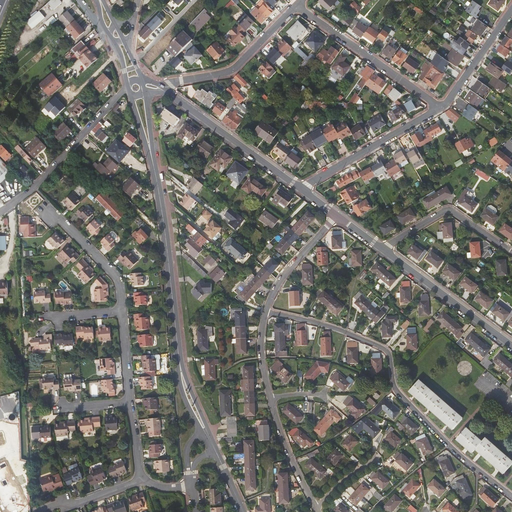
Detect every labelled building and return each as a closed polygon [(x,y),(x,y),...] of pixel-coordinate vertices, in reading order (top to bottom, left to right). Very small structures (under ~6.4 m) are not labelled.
[(61,2),(58,0),(52,0),(49,3),(54,9),(61,2)] [(331,0),(332,0),(327,6),(329,9),(330,8),(332,8),(334,5),(333,3),(336,0),(331,0)] [(450,0),(448,0),(442,9),(444,11),(452,1),(450,0)] [(477,12),(481,6),(478,4),(472,0),(465,10),(475,17),(478,12),(477,12)] [(505,0),(491,0),(489,3),(498,10),(505,0)] [(260,9),(267,17),(274,10),(266,2),(260,9)] [(350,6),(353,10),(354,8),(358,12),(360,9),(354,2),(350,6)] [(262,22),(267,17),(260,9),(257,6),(253,10),(257,14),(255,16),(262,22)] [(205,9),(186,29),(189,31),(192,28),(192,27),(194,25),(199,30),(211,17),(206,13),(207,11),(205,9)] [(42,19),(44,22),(48,19),(45,17),(39,11),(27,22),(32,28),(42,19)] [(75,21),(67,11),(59,18),(67,27),(75,21)] [(248,26),(254,20),(246,12),(237,21),(242,26),(246,30),(249,27),(248,26)] [(48,19),(44,22),(49,26),(56,20),(53,16),(49,19),(48,19)] [(351,20),(347,16),(342,20),(346,25),(351,20)] [(151,28),(152,28),(160,19),(159,18),(151,28)] [(360,36),(361,35),(367,27),(354,18),(349,26),(353,30),(360,36)] [(152,28),(154,31),(156,29),(163,22),(160,19),(152,28)] [(471,30),(480,35),(487,25),(479,20),(471,30)] [(79,25),(75,21),(67,27),(65,29),(69,33),(70,33),(70,32),(79,25)] [(299,44),(310,32),(299,21),(296,25),(294,23),(287,31),(286,32),(286,33),(286,34),(290,38),(291,36),(299,44)] [(155,35),(160,40),(171,29),(163,22),(156,29),(158,31),(156,33),(155,35)] [(380,37),(387,42),(394,32),(384,24),(378,33),(377,35),(380,37)] [(84,31),(79,25),(70,32),(76,38),(84,31)] [(243,34),(246,30),(242,26),(239,30),(237,27),(231,33),(233,35),(229,40),(235,46),(241,40),(243,41),(246,37),(243,34)] [(361,35),(372,42),(377,35),(378,33),(368,26),(367,27),(361,35)] [(471,44),(477,36),(470,30),(464,38),(471,44)] [(184,31),(183,32),(192,41),(193,40),(184,31)] [(177,57),(177,56),(192,41),(183,32),(168,48),(177,57)] [(325,42),(315,33),(306,42),(316,52),(325,42)] [(501,45),(511,52),(511,39),(507,37),(507,36),(501,45)] [(282,55),(283,56),(292,47),(283,38),(280,42),(281,43),(276,48),(282,55)] [(86,46),(81,41),(78,43),(71,49),(75,53),(79,50),(82,54),(97,41),(94,39),(86,46)] [(227,51),(219,43),(210,51),(219,59),(227,51)] [(386,43),(380,52),(382,53),(383,51),(389,56),(394,48),(386,43)] [(496,48),(494,47),(492,50),(496,53),(497,54),(498,51),(501,54),(506,57),(510,51),(499,44),(496,48)] [(200,58),(203,55),(196,46),(185,56),(192,64),(196,61),(200,58)] [(168,48),(167,50),(175,58),(177,57),(168,48)] [(275,48),(266,57),(274,64),(282,55),(276,48),(275,48)] [(333,58),(338,52),(333,48),(331,50),(329,48),(327,52),(326,53),(333,58)] [(447,58),(458,66),(460,62),(459,61),(464,55),(454,48),(447,58)] [(71,49),(62,57),(66,62),(73,56),(75,53),(71,49)] [(331,64),(339,53),(338,52),(333,58),(326,53),(327,52),(323,49),(316,56),(321,60),(322,58),(331,64)] [(398,50),(391,59),(400,65),(406,55),(399,49),(398,50)] [(433,60),(438,52),(434,49),(431,54),(429,52),(426,56),(433,60)] [(501,65),(505,60),(500,56),(497,54),(496,53),(492,59),(497,63),(498,62),(501,65)] [(346,57),(342,54),(332,68),(343,76),(350,66),(343,62),(346,57)] [(306,61),(309,64),(315,58),(312,55),(306,61)] [(175,58),(171,63),(176,68),(183,61),(177,56),(177,57),(175,58)] [(409,57),(403,65),(414,73),(419,64),(409,57)] [(277,72),(267,62),(260,69),(270,79),(277,72)] [(498,79),(503,70),(491,62),(485,70),(494,76),(498,79)] [(434,89),(445,73),(432,63),(430,66),(429,65),(426,63),(421,70),(423,71),(419,78),(434,89)] [(373,74),(374,72),(367,67),(366,69),(362,66),(358,72),(364,77),(359,84),(363,87),(366,84),(373,74)] [(41,84),(45,88),(57,77),(53,73),(41,84)] [(239,73),(235,77),(244,86),(248,82),(239,73)] [(111,81),(104,74),(93,84),(101,92),(111,81)] [(376,76),(373,74),(366,84),(379,93),(384,86),(382,84),(384,81),(377,75),(376,76)] [(479,81),(485,84),(487,80),(480,75),(477,79),(479,81)] [(502,92),(506,85),(498,79),(494,76),(489,84),(502,92)] [(57,77),(45,88),(45,89),(45,90),(46,92),(48,92),(51,95),(63,84),(57,77)] [(482,97),(489,87),(485,84),(479,81),(472,91),(482,97)] [(230,86),(227,89),(228,89),(234,95),(239,90),(234,84),(231,87),(230,86)] [(395,88),(390,84),(384,93),(388,96),(390,94),(389,94),(395,88)] [(402,94),(395,88),(389,94),(390,94),(388,96),(392,100),(398,106),(401,103),(397,100),(402,94)] [(198,100),(202,103),(202,102),(208,93),(202,89),(201,91),(198,89),(196,93),(197,94),(196,97),(199,99),(198,100)] [(218,94),(211,89),(208,93),(202,102),(211,108),(214,103),(213,102),(218,94)] [(477,107),(483,98),(482,97),(472,91),(472,90),(466,99),(477,107)] [(249,111),(237,98),(235,101),(247,113),(249,111)] [(86,107),(78,99),(68,108),(75,116),(81,110),(83,111),(86,107)] [(226,106),(230,109),(235,102),(231,99),(226,106)] [(393,123),(407,114),(398,106),(392,100),(387,103),(392,111),(388,113),(393,123)] [(406,107),(410,112),(420,107),(418,103),(415,105),(412,100),(404,105),(405,107),(406,107)] [(468,105),(462,101),(460,104),(457,109),(467,116),(473,108),(468,105)] [(219,102),(213,110),(221,116),(227,107),(219,102)] [(112,109),(118,114),(119,112),(117,110),(121,105),(117,103),(112,109)] [(173,125),(178,117),(164,108),(159,115),(173,125)] [(460,116),(450,109),(449,110),(445,112),(449,116),(456,121),(460,116)] [(225,115),(222,120),(235,130),(244,117),(235,110),(233,113),(231,111),(228,117),(225,115)] [(373,132),(386,124),(381,115),(368,122),(373,132)] [(256,132),(263,137),(271,126),(263,121),(256,132)] [(189,143),(198,132),(186,122),(177,134),(189,143)] [(71,130),(64,123),(53,133),(60,141),(66,135),(71,130)] [(99,129),(95,133),(98,136),(102,139),(106,136),(102,132),(105,128),(99,123),(95,126),(99,129)] [(346,123),(335,129),(340,138),(344,136),(344,135),(346,134),(347,135),(351,133),(350,131),(346,123)] [(351,133),(356,140),(368,133),(363,123),(350,131),(351,133)] [(426,136),(429,142),(433,139),(431,136),(441,130),(437,123),(427,129),(423,131),(426,136)] [(271,126),(263,137),(271,143),(278,132),(271,126)] [(325,132),(323,133),(330,144),(333,142),(333,143),(341,139),(340,138),(335,129),(334,127),(325,132)] [(123,140),(131,146),(137,140),(129,133),(123,140)] [(426,144),(429,142),(426,136),(422,138),(419,133),(413,137),(417,144),(424,140),(426,144)] [(314,143),(310,136),(303,140),(310,152),(316,148),(313,143),(314,143)] [(474,145),(469,136),(455,143),(459,150),(465,147),(466,149),(474,145)] [(44,145),(37,138),(25,149),(33,157),(40,151),(39,150),(44,145)] [(213,147),(202,139),(195,150),(205,158),(213,147)] [(117,140),(111,147),(123,157),(129,150),(117,140)] [(97,148),(90,141),(88,144),(94,151),(97,148)] [(2,144),(0,145),(0,155),(1,157),(5,160),(11,154),(2,144)] [(273,153),(284,161),(290,152),(291,152),(280,144),(273,153)] [(111,147),(106,152),(119,163),(123,157),(111,147)] [(407,154),(412,164),(423,158),(416,148),(414,149),(414,150),(407,154)] [(32,160),(22,149),(19,152),(29,163),(32,160)] [(231,157),(220,149),(209,164),(217,170),(221,165),(224,167),(231,157)] [(395,160),(398,165),(407,159),(402,151),(393,157),(395,160)] [(497,166),(505,156),(498,151),(490,161),(497,166)] [(290,152),(284,161),(295,168),(301,160),(290,152)] [(503,171),(511,161),(505,156),(497,166),(503,171)] [(0,175),(9,168),(0,158),(0,175)] [(109,158),(106,162),(104,165),(101,163),(99,165),(96,163),(93,167),(96,169),(104,177),(112,169),(113,167),(116,164),(109,158)] [(376,176),(377,177),(383,173),(385,176),(389,174),(384,166),(380,159),(376,161),(377,164),(371,168),(372,168),(376,176)] [(389,174),(390,177),(401,171),(398,165),(395,160),(384,166),(389,174)] [(510,177),(511,174),(511,161),(503,171),(510,177)] [(247,171),(235,163),(231,169),(227,173),(238,182),(247,171)] [(362,176),(365,182),(376,176),(372,168),(361,174),(362,176)] [(475,174),(489,180),(491,175),(478,169),(475,174)] [(337,181),(341,188),(362,176),(361,174),(358,170),(350,174),(349,173),(345,175),(346,177),(342,179),(337,181)] [(136,188),(139,190),(142,187),(131,177),(128,181),(136,188)] [(195,195),(203,185),(195,178),(194,177),(186,187),(195,195)] [(259,194),(264,187),(250,177),(242,188),(249,193),(252,189),(259,194)] [(136,188),(128,181),(121,188),(130,196),(136,188)] [(452,195),(447,187),(423,201),(428,209),(452,195)] [(353,203),(359,200),(352,188),(342,193),(345,198),(347,197),(351,205),(353,203)] [(277,193),(289,202),(292,199),(280,190),(277,193)] [(103,191),(95,199),(117,221),(125,213),(103,191)] [(68,206),(66,207),(70,211),(80,200),(72,192),(63,201),(66,204),(68,206)] [(188,210),(195,201),(187,193),(184,197),(185,198),(180,203),(188,210)] [(286,207),(289,202),(277,193),(271,201),(276,205),(279,202),(286,207)] [(460,203),(472,211),(477,204),(470,199),(465,195),(460,203)] [(362,205),(359,200),(353,203),(355,208),(354,208),(360,217),(366,213),(366,212),(371,209),(367,202),(362,205)] [(491,204),(488,204),(481,215),(493,223),(498,215),(495,213),(497,210),(496,207),(491,204)] [(75,213),(77,216),(79,214),(82,218),(85,221),(92,213),(86,207),(85,208),(82,206),(75,213)] [(244,220),(231,208),(224,216),(230,222),(228,224),(236,230),(244,220)] [(415,216),(411,208),(397,216),(402,224),(415,216)] [(207,220),(212,214),(206,210),(201,215),(207,220)] [(273,228),(278,221),(265,211),(260,218),(273,228)] [(300,221),(307,227),(314,218),(307,212),(300,221)] [(24,237),(37,237),(36,224),(30,224),(30,216),(21,216),(21,232),(24,232),(24,237)] [(86,226),(89,230),(92,233),(91,233),(94,236),(101,230),(98,227),(100,225),(94,219),(86,226)] [(205,230),(214,237),(216,235),(222,228),(213,220),(210,224),(209,223),(206,226),(207,227),(205,230)] [(396,228),(391,220),(379,227),(383,235),(396,228)] [(299,236),(307,227),(300,221),(292,230),(299,236)] [(454,240),(452,221),(443,222),(444,240),(454,240)] [(511,227),(505,223),(500,231),(511,239),(511,227)] [(193,231),(189,236),(194,240),(200,246),(204,242),(207,245),(210,242),(192,226),(188,224),(185,227),(190,231),(192,230),(193,231)] [(292,230),(286,225),(283,228),(289,233),(284,240),(290,246),(299,236),(292,230)] [(136,240),(140,244),(143,241),(144,242),(148,237),(145,234),(141,229),(137,233),(135,232),(132,235),(136,239),(136,240)] [(212,238),(214,237),(205,230),(204,231),(212,238)] [(332,249),(341,249),(341,242),(340,231),(333,232),(333,237),(332,237),(332,249)] [(61,239),(58,236),(55,233),(48,240),(54,246),(55,245),(57,248),(64,240),(62,238),(61,239)] [(100,241),(104,244),(106,247),(105,248),(108,251),(115,244),(112,241),(114,240),(108,234),(100,241)] [(224,247),(236,257),(237,256),(239,258),(240,259),(243,259),(244,258),(244,256),(247,252),(232,238),(224,247)] [(200,246),(194,240),(186,249),(190,254),(193,251),(195,253),(201,247),(200,246)] [(283,255),(290,246),(284,240),(276,249),(283,255)] [(480,241),(471,241),(471,257),(481,256),(480,241)] [(425,254),(413,244),(407,252),(420,261),(425,254)] [(75,254),(70,248),(67,245),(58,254),(67,262),(69,260),(72,263),(79,255),(77,253),(75,254)] [(326,250),(324,248),(317,248),(318,265),(327,265),(326,252),(326,250)] [(362,265),(361,250),(352,251),(352,257),(348,258),(347,259),(348,265),(348,266),(362,265)] [(121,260),(127,265),(130,269),(138,260),(130,251),(127,254),(124,251),(117,258),(120,261),(121,260)] [(443,261),(431,252),(426,260),(438,269),(443,261)] [(210,264),(215,259),(209,254),(205,258),(210,264)] [(207,274),(189,257),(186,260),(204,277),(207,274)] [(95,274),(92,271),(87,266),(88,264),(82,258),(75,265),(81,271),(78,274),(86,283),(95,274)] [(264,269),(271,275),(279,266),(272,260),(264,269)] [(508,274),(507,260),(497,260),(499,275),(508,274)] [(380,278),(387,271),(377,263),(371,270),(380,278)] [(311,266),(309,264),(302,264),(303,284),(312,284),(311,266)] [(460,273),(448,264),(443,271),(455,280),(460,273)] [(218,267),(209,276),(216,283),(225,273),(218,267)] [(263,284),(271,275),(264,269),(256,278),(263,284)] [(363,271),(358,277),(361,280),(366,274),(363,271)] [(396,280),(387,271),(380,278),(378,281),(383,286),(386,283),(387,284),(385,286),(388,289),(396,280)] [(130,273),(130,277),(132,277),(133,280),(133,285),(143,284),(142,275),(141,275),(140,272),(130,273)] [(255,293),(263,284),(256,278),(252,274),(244,283),(248,287),(255,293)] [(107,300),(107,296),(106,288),(108,288),(107,284),(100,276),(95,281),(98,285),(99,289),(95,289),(95,301),(107,300)] [(460,284),(472,293),(478,286),(465,276),(460,284)] [(3,282),(0,282),(0,293),(9,293),(8,281),(3,281),(3,282)] [(409,281),(401,282),(401,287),(400,287),(401,302),(410,301),(409,281)] [(195,295),(212,295),(212,282),(196,282),(195,295)] [(247,302),(255,293),(248,287),(240,296),(239,295),(237,298),(244,305),(246,302),(247,302)] [(298,287),(290,288),(290,292),(290,306),(299,306),(298,287)] [(51,301),(51,294),(46,294),(45,290),(35,291),(35,301),(41,300),(41,302),(51,301)] [(333,299),(335,297),(327,290),(325,292),(323,290),(317,297),(327,306),(333,299)] [(133,292),(134,296),(136,296),(136,299),(136,304),(147,303),(146,294),(144,294),(143,291),(133,292)] [(57,303),(61,303),(65,302),(65,304),(74,303),(73,293),(65,293),(64,292),(56,292),(57,303)] [(358,292),(353,297),(357,300),(355,303),(364,311),(370,304),(361,296),(361,295),(358,292)] [(493,301),(481,292),(475,299),(488,309),(493,301)] [(198,304),(204,309),(216,297),(213,294),(210,298),(207,295),(198,304)] [(428,295),(421,295),(420,296),(420,299),(418,299),(420,316),(429,315),(428,295)] [(344,305),(335,297),(333,299),(342,307),(344,305)] [(333,299),(327,306),(336,314),(342,307),(333,299)] [(370,304),(364,311),(374,319),(379,312),(370,304)] [(384,313),(388,308),(385,304),(380,310),(384,313)] [(510,313),(498,305),(492,312),(504,321),(510,313)] [(236,326),(245,326),(245,312),(243,312),(242,308),(231,309),(232,319),(236,318),(236,326)] [(134,313),(134,317),(136,317),(137,324),(137,329),(149,328),(148,316),(144,316),(144,312),(134,313)] [(437,319),(447,327),(453,320),(444,312),(437,319)] [(397,321),(396,316),(386,317),(386,322),(382,322),(383,337),(392,336),(391,322),(397,321)] [(410,323),(406,319),(400,326),(404,329),(410,323)] [(434,322),(431,319),(423,328),(428,333),(430,331),(428,328),(434,322)] [(453,320),(447,327),(458,337),(461,333),(460,332),(462,328),(453,320)] [(275,323),(275,332),(275,341),(285,341),(284,334),(289,334),(289,325),(284,325),(284,323),(275,323)] [(306,330),(305,324),(297,324),(298,345),(307,345),(307,330),(306,330)] [(84,328),(84,326),(76,327),(77,338),(85,337),(86,338),(94,338),(93,327),(88,328),(84,328)] [(103,328),(102,326),(97,327),(99,340),(111,339),(110,328),(105,328),(103,328)] [(213,336),(212,328),(206,326),(206,329),(198,330),(199,350),(208,349),(208,337),(213,336)] [(237,339),(246,338),(245,326),(236,326),(237,339)] [(415,334),(415,327),(407,327),(408,334),(407,335),(408,350),(417,349),(416,334),(415,334)] [(330,332),(324,332),(324,337),(321,338),(322,355),(331,355),(330,332)] [(62,335),(62,333),(54,334),(55,345),(63,344),(63,346),(72,345),(71,334),(67,335),(62,335)] [(140,338),(140,341),(141,346),(153,344),(152,333),(138,334),(138,338),(140,338)] [(475,347),(481,341),(472,333),(466,340),(475,347)] [(34,338),(34,339),(34,345),(34,351),(40,351),(40,349),(50,348),(49,340),(51,340),(51,334),(45,335),(45,337),(34,338)] [(460,337),(456,342),(462,348),(464,345),(461,342),(463,340),(460,337)] [(232,339),(232,342),(237,342),(237,353),(247,353),(246,338),(237,339),(232,339)] [(276,356),(287,356),(287,351),(285,351),(285,341),(275,341),(276,356)] [(491,350),(481,341),(475,347),(485,356),(491,350)] [(356,348),(355,342),(347,342),(348,347),(347,348),(348,363),(357,362),(357,348),(356,348)] [(360,351),(369,353),(371,346),(362,343),(360,351)] [(143,358),(144,366),(144,370),(156,369),(155,357),(151,357),(151,353),(141,354),(141,358),(143,358)] [(381,359),(380,358),(380,353),(372,353),(372,359),(371,359),(372,377),(382,376),(381,359)] [(503,369),(509,362),(500,354),(494,361),(503,369)] [(112,365),(112,362),(112,358),(100,359),(101,370),(107,369),(107,375),(115,374),(114,365),(112,365)] [(219,364),(219,359),(205,360),(207,380),(216,380),(215,364),(219,364)] [(486,368),(492,362),(489,360),(483,366),(486,368)] [(277,361),(271,367),(275,371),(274,372),(285,382),(291,375),(280,365),(281,364),(277,361)] [(511,364),(509,362),(503,369),(511,376),(511,364)] [(321,371),(314,365),(304,376),(311,382),(321,371)] [(244,367),(244,379),(249,379),(254,379),(253,367),(244,367)] [(343,391),(349,384),(336,372),(330,379),(343,391)] [(141,381),(142,384),(142,389),(153,388),(152,379),(150,379),(149,376),(139,376),(139,381),(141,381)] [(58,387),(58,380),(53,380),(53,377),(41,378),(42,387),(48,386),(48,388),(58,387)] [(64,389),(69,389),(72,389),(73,390),(81,390),(80,379),(72,379),(72,378),(63,379),(64,389)] [(114,392),(113,388),(112,388),(112,384),(111,379),(101,380),(101,389),(103,389),(103,392),(114,392)] [(244,379),(241,379),(241,386),(245,386),(245,391),(254,391),(254,379),(249,379),(244,379)] [(418,381),(408,392),(452,430),(461,419),(418,381)] [(220,416),(229,416),(228,391),(219,391),(220,416)] [(245,391),(245,403),(255,403),(255,401),(254,391),(245,391)] [(145,402),(145,404),(145,409),(157,408),(156,396),(142,397),(143,402),(145,402)] [(349,396),(348,396),(343,403),(353,412),(351,414),(356,419),(361,412),(363,414),(366,411),(349,396)] [(400,411),(385,399),(379,405),(383,409),(382,409),(394,419),(400,411)] [(255,403),(245,403),(246,415),(255,415),(255,403)] [(302,417),(288,405),(282,411),(296,423),(302,417)] [(322,419),(329,426),(333,422),(335,424),(340,419),(330,410),(329,412),(327,410),(323,414),(325,416),(322,419)] [(110,417),(110,415),(105,415),(106,429),(118,428),(117,417),(113,417),(110,417)] [(397,421),(395,425),(399,430),(403,426),(412,434),(418,426),(407,417),(407,418),(404,415),(398,422),(397,421)] [(92,419),(85,419),(80,419),(81,431),(93,430),(93,426),(101,425),(100,416),(92,417),(92,419)] [(148,422),(148,425),(149,429),(150,435),(160,434),(159,428),(160,428),(159,416),(146,417),(146,422),(148,422)] [(320,436),(329,426),(322,419),(320,422),(318,420),(315,424),(317,426),(313,430),(320,436)] [(380,431),(366,419),(360,426),(373,438),(380,431)] [(76,420),(68,421),(68,423),(60,423),(56,423),(57,435),(69,434),(69,430),(77,429),(76,420)] [(260,420),(257,421),(257,425),(259,425),(260,440),(269,439),(268,425),(267,425),(266,420),(260,420)] [(226,421),(227,437),(235,437),(234,421),(226,421)] [(41,437),(47,436),(51,436),(50,425),(46,426),(46,427),(40,428),(41,437)] [(394,429),(391,426),(386,432),(388,434),(385,438),(394,446),(400,440),(391,431),(394,429)] [(296,429),(292,430),(288,434),(303,446),(306,443),(310,447),(313,443),(298,430),(296,429)] [(504,474),(511,464),(511,462),(484,439),(481,443),(465,429),(456,440),(472,453),(475,449),(504,474)] [(424,454),(432,450),(427,437),(426,437),(424,433),(415,437),(417,441),(418,440),(424,454)] [(357,441),(350,435),(342,444),(348,450),(357,441)] [(151,443),(150,444),(150,452),(149,452),(149,456),(158,456),(158,452),(161,452),(160,443),(157,443),(157,440),(151,440),(151,443)] [(244,441),(245,454),(254,453),(254,441),(244,441)] [(333,465),(343,454),(336,448),(326,459),(333,465)] [(401,454),(398,452),(393,457),(396,460),(406,470),(412,463),(402,453),(401,454)] [(254,453),(245,454),(245,466),(254,466),(254,453)] [(448,459),(447,455),(439,459),(446,476),(454,472),(449,458),(448,459)] [(5,456),(0,459),(0,509),(1,511),(20,511),(28,503),(5,456)] [(154,460),(154,465),(157,465),(157,467),(157,472),(168,471),(167,459),(154,460)] [(305,466),(312,472),(319,465),(312,459),(305,466)] [(111,478),(119,476),(118,474),(122,473),(126,471),(123,461),(115,464),(115,466),(107,468),(111,478)] [(319,465),(312,472),(320,479),(326,472),(328,469),(323,465),(321,467),(319,465)] [(246,478),(255,477),(254,466),(245,466),(246,478)] [(68,485),(75,482),(75,481),(79,479),(83,478),(79,468),(71,471),(72,472),(64,475),(68,485)] [(98,481),(101,480),(105,478),(101,468),(90,472),(92,477),(88,479),(90,486),(98,483),(98,481)] [(375,473),(374,472),(370,476),(372,478),(371,478),(382,488),(388,481),(378,472),(376,473),(375,473)] [(279,473),(279,488),(288,488),(288,473),(279,473)] [(463,475),(454,478),(450,482),(451,484),(457,481),(464,498),(472,494),(466,478),(464,478),(463,475)] [(56,487),(57,489),(64,486),(61,477),(60,477),(53,480),(52,476),(40,481),(45,492),(49,490),(56,487)] [(255,481),(255,477),(246,478),(246,490),(255,490),(255,481)] [(419,485),(413,479),(403,490),(409,496),(419,485)] [(445,489),(434,479),(428,486),(439,495),(445,489)] [(355,491),(362,497),(369,490),(362,484),(355,491)] [(288,488),(279,488),(280,503),(289,503),(288,488)] [(499,500),(488,489),(482,496),(493,506),(499,500)] [(216,504),(221,504),(220,496),(218,497),(217,493),(217,490),(209,490),(210,505),(216,504)] [(355,505),(362,497),(355,491),(348,499),(355,505)] [(380,500),(384,497),(377,491),(374,494),(380,500)] [(455,507),(461,501),(452,491),(445,498),(455,507)] [(142,492),(138,493),(139,495),(132,498),(128,499),(132,510),(143,506),(142,502),(145,501),(142,492)] [(401,501),(395,495),(385,505),(391,511),(401,501)] [(255,511),(269,511),(269,499),(260,499),(260,508),(256,508),(255,511)] [(117,504),(116,502),(106,505),(109,511),(110,511),(114,510),(114,511),(126,511),(123,501),(119,503),(117,504)] [(346,506),(342,501),(341,502),(338,505),(334,510),(335,511),(345,511),(347,510),(344,508),(346,506)] [(458,511),(448,503),(443,509),(445,511),(458,511)]
